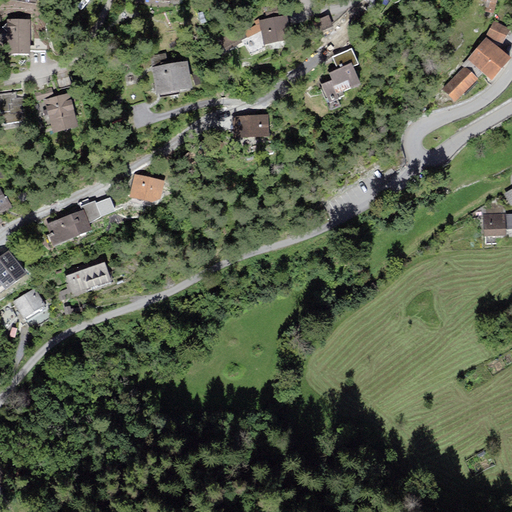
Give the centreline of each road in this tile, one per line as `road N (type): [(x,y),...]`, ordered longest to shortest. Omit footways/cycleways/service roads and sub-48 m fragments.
road 1 (track): [(0,397),(41,350),(73,330),(321,231),(416,160)]
road 2 (track): [(511,179),(297,326),(287,343),(264,436),(274,459),(336,511)]
road 3 (residential): [(0,238),(280,89),(362,0)]
road 4 (residential): [(511,68),(476,105),(417,129),(411,140),(411,152),(426,164),(511,107)]
road 5 (residential): [(111,0),(78,53),(54,69),(6,81)]
